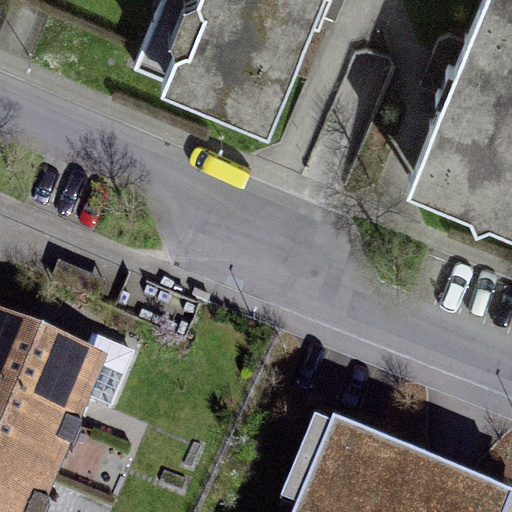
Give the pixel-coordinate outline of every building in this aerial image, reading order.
[(316,0),(172,0),(146,67),(271,116),(316,0)] [(511,0),(480,0),(411,173),(511,213),(511,0)] [(106,285),(58,265),(50,284),(99,303),(106,285)] [(8,330),(0,326),(0,396),(67,424),(72,427),(85,398),(112,409),(132,357),(94,340),(85,361),(32,340),(24,323),(8,330)] [(67,424),(0,396),(0,455),(53,478),(63,453),(56,449),(67,424)] [(509,511),(511,507),(511,505),(334,432),(300,511),(509,511)] [(53,478),(0,455),(0,511),(29,511),(35,500),(42,503),(53,478)]
